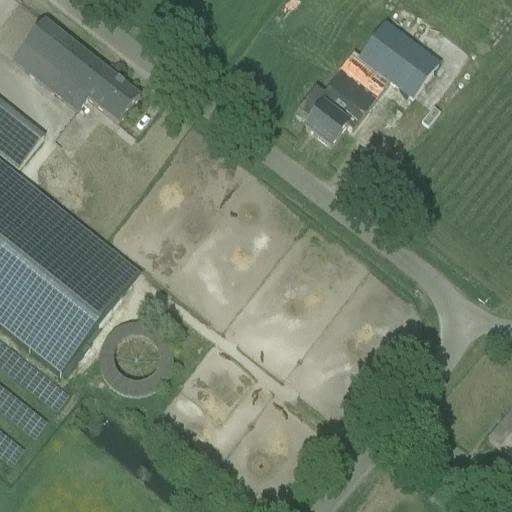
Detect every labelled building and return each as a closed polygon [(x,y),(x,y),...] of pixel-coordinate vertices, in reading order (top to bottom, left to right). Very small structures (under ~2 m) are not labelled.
[(87,105),(117,130),(139,102),(44,27),(13,66),(78,119),(87,105)] [(438,70),(384,30),(359,64),(413,104),(438,70)] [(0,106),(0,160),(17,175),(44,142),(0,106)] [(329,153),(347,129),(322,110),(304,134),(329,153)] [(0,205),(0,333),(60,381),(123,303),(0,205)] [(511,416),(489,445),(511,464),(511,416)]
